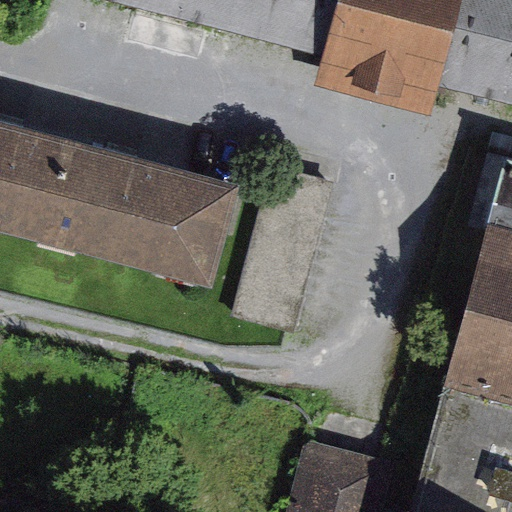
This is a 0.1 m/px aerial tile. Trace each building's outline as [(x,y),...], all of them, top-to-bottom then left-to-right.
[(511,0),(156,0),(319,41),(310,75),(434,106),(443,74),(511,91),(511,0)] [(239,184),(0,122),(0,237),(211,291),(239,184)] [(511,511),(511,153),(507,153),(412,511),(511,511)] [(320,176),(268,163),(230,309),(283,323),(320,176)] [(306,436),(298,511),(358,511),(366,443),(306,436)]
